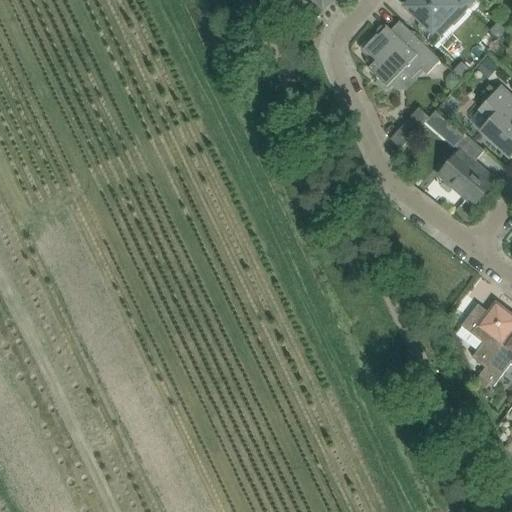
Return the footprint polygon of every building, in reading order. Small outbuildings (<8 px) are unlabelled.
[(312,0),(324,10),(333,0),(312,0)] [(472,0),(413,0),(407,7),(422,21),(421,23),(419,26),(420,30),(423,33),(426,33),(429,31),(431,30),(440,38),(475,2),(472,0)] [(371,56),(376,61),(369,69),(378,78),(378,83),(385,90),(389,90),(397,82),(397,78),(404,70),(413,79),(422,70),(427,75),(441,61),(401,22),(392,31),(387,26),(386,27),(382,27),(378,31),(378,35),(370,43),(366,43),(362,48),(362,51),(367,56),(371,56)] [(498,23),(490,32),(499,39),(507,31),(498,23)] [(488,58),(477,70),(488,80),(498,68),(492,62),(488,58)] [(462,63),(454,71),(463,79),(471,71),(462,63)] [(447,77),(447,85),(454,91),(462,82),(452,72),(447,77)] [(500,87),(480,110),(491,119),(481,131),(511,159),(511,97),(500,87)] [(391,140),(402,150),(419,130),(409,121),(391,140)] [(459,129),(449,141),(456,147),(466,135),(459,129)] [(475,206),(496,182),(475,163),(485,152),(466,135),(456,147),(460,151),(439,175),(475,206)] [(506,309),(496,301),(488,312),(479,305),(462,327),(484,343),(473,358),(486,368),(487,369),(511,334),(511,315),(505,311),(506,309)] [(511,334),(487,369),(486,368),(480,376),(494,387),(511,364),(511,334)]
